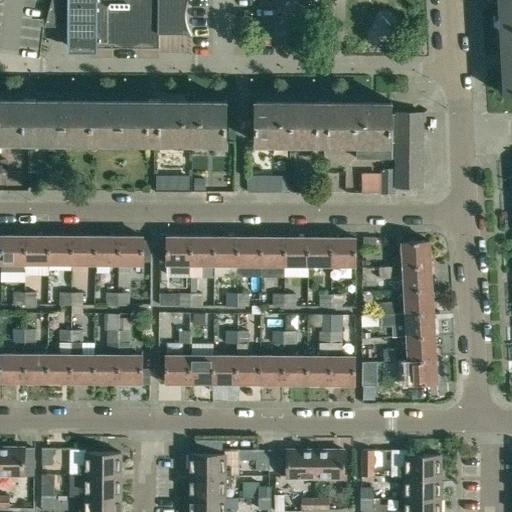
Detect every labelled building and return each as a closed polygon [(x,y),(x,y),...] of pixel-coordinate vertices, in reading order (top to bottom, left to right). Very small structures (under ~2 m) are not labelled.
[(60,0),(54,26),(69,26),(69,47),(69,50),(96,51),(96,47),(159,48),(159,33),(189,33),(191,36),(192,35),(190,32),(189,29),(187,26),(186,23),(186,20),(185,16),(185,13),(185,10),(186,7),(187,3),(188,0),(187,0),(60,0)] [(511,0),(499,0),(501,30),(511,29),(511,0)] [(511,29),(501,30),(504,96),(511,95),(511,29)] [(0,141),(226,143),(227,100),(225,100),(225,106),(159,106),(160,100),(148,100),(148,106),(64,105),(35,105),(35,99),(24,99),(24,105),(0,104),(0,141)] [(255,143),(356,143),(391,144),(391,142),(391,137),(391,125),(391,114),(391,101),(390,101),(390,107),(329,107),(329,101),(318,101),(318,107),(257,107),(257,101),(256,101),(255,143)] [(391,125),(422,125),(422,112),(396,112),(396,114),(391,114),(391,125)] [(391,137),(422,137),(422,125),(391,125),(391,137)] [(396,149),(422,150),(422,137),(391,137),(391,142),(396,142),(396,149)] [(396,162),(422,162),(422,150),(396,149),(396,162)] [(396,174),(422,174),(422,162),(396,162),(396,174)] [(395,194),(395,193),(395,168),(380,168),(380,176),(380,193),(395,194)] [(156,188),(191,188),(190,173),(157,174),(156,188)] [(422,174),(396,174),(396,187),(422,187),(422,174)] [(289,177),(246,175),(248,191),(289,192),(289,177)] [(380,193),(380,176),(362,176),(362,193),(380,193)] [(25,263),(25,236),(1,236),(1,263),(1,271),(25,272),(25,263)] [(49,236),(25,236),(25,263),(48,263),(49,236)] [(49,236),(48,263),(72,263),(72,236),(49,236)] [(72,236),(72,263),(95,263),(95,236),(72,236)] [(95,236),(95,263),(119,263),(119,236),(95,236)] [(119,236),(119,263),(143,264),(143,236),(119,236)] [(191,272),(191,264),(191,237),(167,236),(167,264),(179,264),(179,272),(191,272)] [(191,237),(191,264),(191,272),(191,277),(202,277),(202,264),(214,264),(214,237),(191,237)] [(214,237),(214,264),(237,264),(238,237),(214,237)] [(238,237),(237,264),(261,264),(261,237),(238,237)] [(261,237),(261,264),(284,264),(284,237),(261,237)] [(284,237),(284,264),(308,265),(308,237),(284,237)] [(308,237),(308,265),(331,265),(331,237),(308,237)] [(331,237),(331,265),(355,265),(355,238),(331,237)] [(376,238),(363,238),(363,249),(376,249),(376,238)] [(393,267),(403,266),(430,265),(429,241),(402,242),(403,256),(392,257),(393,267)] [(403,266),(404,277),(404,289),(432,288),(430,265),(403,266)] [(392,279),(391,267),(379,268),(379,279),(392,279)] [(432,288),(404,289),(406,313),(433,311),(432,288)] [(13,305),(25,305),(24,292),(13,292),(13,305)] [(35,293),(24,292),(25,305),(36,305),(35,293)] [(60,305),(71,305),(71,293),(60,293),(60,305)] [(82,293),(71,293),(71,305),(83,305),(82,293)] [(118,305),(118,293),(106,293),(107,305),(118,305)] [(118,293),(118,305),(129,305),(129,293),(118,293)] [(180,306),(191,306),(190,294),(179,294),(180,306)] [(190,294),(191,306),(202,306),(201,294),(190,294)] [(227,306),(238,307),(238,294),(227,294),(227,306)] [(238,294),(238,307),(249,307),(249,294),(238,294)] [(296,294),(285,295),(285,307),(296,307),(296,294)] [(274,307),(285,307),(285,295),(273,295),(274,307)] [(320,307),(331,307),(331,295),(320,295),(320,307)] [(342,295),(331,295),(331,307),(342,307),(342,295)] [(381,303),(381,314),(394,314),(393,302),(381,303)] [(433,311),(406,313),(407,336),(434,335),(433,311)] [(108,354),(95,354),(94,382),(118,382),(118,355),(119,342),(118,330),(118,314),(103,314),(103,330),(108,330),(108,354)] [(322,331),(331,331),(331,314),(322,314),(322,331)] [(331,331),(342,331),(342,314),(331,314),(331,331)] [(204,315),(194,315),(194,328),(204,328),(204,315)] [(13,342),(24,342),(24,329),(13,329),(13,342)] [(35,329),(24,329),(24,342),(35,342),(35,329)] [(71,342),(71,330),(60,329),(60,342),(71,342)] [(71,342),(71,354),(71,382),(94,382),(95,354),(95,343),(83,343),(82,330),(71,330),(71,342)] [(118,330),(119,342),(130,343),(130,330),(118,330)] [(178,343),(190,343),(189,330),(178,330),(178,343)] [(237,343),(237,330),(226,330),(226,343),(237,343)] [(237,330),(237,343),(249,343),(249,330),(237,330)] [(273,343),(285,344),(285,331),(273,331),(273,343)] [(296,331),(285,331),(285,344),(296,344),(296,331)] [(320,344),(320,356),(307,356),(307,383),(330,383),(331,331),(322,331),(320,331),(320,344)] [(331,331),(330,383),(354,383),(354,356),(342,356),(343,331),(342,331),(331,331)] [(434,335),(407,336),(408,360),(436,358),(434,335)] [(396,349),(383,350),(384,361),(397,361),(396,349)] [(24,381),(24,354),(0,354),(0,381),(24,381)] [(24,354),(24,381),(48,381),(48,354),(24,354)] [(71,354),(48,354),(48,381),(71,382),(71,354)] [(118,355),(118,382),(142,382),(142,355),(118,355)] [(190,382),(190,355),(166,355),(166,382),(190,382)] [(190,355),(190,382),(213,382),(213,355),(190,355)] [(237,355),(213,355),(213,382),(237,383),(237,355)] [(260,355),(237,355),(237,383),(260,383),(260,355)] [(260,355),(260,383),(283,383),(284,356),(260,355)] [(307,356),(284,356),(283,383),(307,383),(307,356)] [(436,358),(408,360),(410,384),(437,382),(436,358)] [(378,362),(363,362),(363,386),(378,386),(378,362)] [(26,447),(0,446),(0,475),(26,475),(26,447)] [(43,447),(43,464),(54,464),(54,447),(43,447)] [(240,449),(240,459),(257,459),(257,469),(270,469),(270,449),(240,449)] [(288,477),(317,477),(317,449),(288,449),(288,477)] [(345,449),(317,449),(317,477),(345,477),(345,449)] [(362,449),(362,476),(375,476),(375,449),(362,449)] [(81,474),(122,474),(122,451),(87,451),(87,465),(81,465),(81,474)] [(192,452),(191,475),(232,475),(232,465),(226,465),(226,452),(192,452)] [(400,467),(400,475),(441,476),(441,453),(407,453),(407,467),(400,467)] [(122,474),(81,474),(81,484),(87,484),(87,496),(121,496),(122,474)] [(191,475),(191,496),(226,497),(226,485),(232,485),(232,475),(191,475)] [(390,498),(406,497),(441,497),(441,476),(400,475),(390,476),(390,498)] [(43,484),(43,495),(55,495),(55,484),(43,484)] [(259,486),(259,497),(271,497),(271,486),(259,486)] [(362,487),(361,498),(374,498),(374,487),(362,487)] [(0,495),(0,507),(11,508),(11,496),(0,495)] [(55,495),(43,495),(43,506),(55,506),(55,495)] [(80,507),(80,511),(121,511),(121,496),(87,496),(87,508),(80,507)] [(191,511),(231,511),(232,508),(226,508),(226,497),(191,496),(191,511)] [(271,508),(271,497),(259,497),(259,498),(247,497),(247,504),(255,504),(255,503),(259,503),(259,507),(271,508)] [(303,509),(317,509),(317,497),(303,497),(303,509)] [(331,497),(317,497),(317,509),(331,509),(331,497)] [(440,511),(441,497),(406,497),(407,510),(400,510),(400,511),(440,511)] [(374,498),(361,498),(361,509),(374,509),(374,498)]
